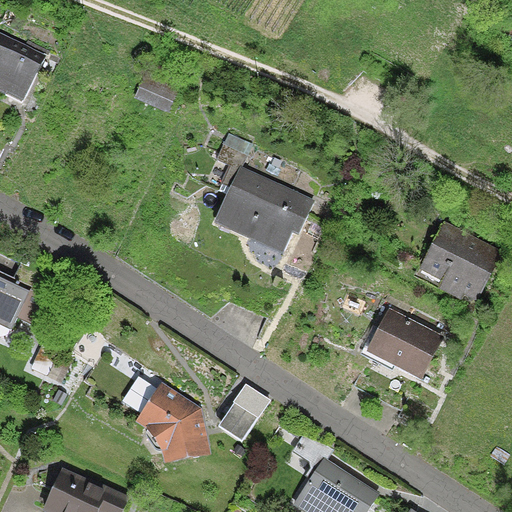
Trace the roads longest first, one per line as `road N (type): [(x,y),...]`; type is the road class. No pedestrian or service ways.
road 1 (residential): [(474,511),(0,206)]
road 2 (track): [(83,0),(338,100),(511,197)]
